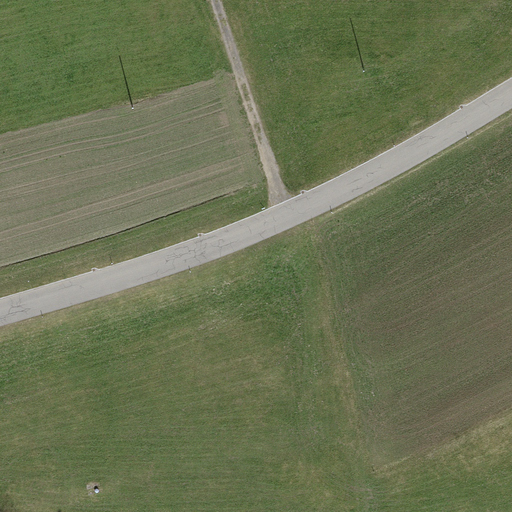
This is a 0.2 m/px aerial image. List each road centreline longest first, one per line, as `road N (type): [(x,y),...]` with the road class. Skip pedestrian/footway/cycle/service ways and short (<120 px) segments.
road 1 (unclassified): [(0,313),(288,220),(511,94)]
road 2 (track): [(288,220),(214,0)]
